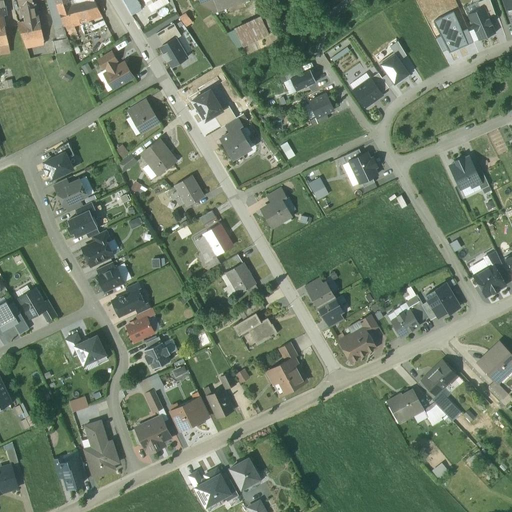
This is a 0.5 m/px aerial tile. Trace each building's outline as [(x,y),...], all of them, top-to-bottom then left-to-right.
[(55,0),(17,0),(19,7),(33,4),(33,2),(34,2),(34,1),(33,1),(32,0),(46,0),(51,15),(51,16),(59,13),(57,6),(55,0)] [(55,0),(57,6),(58,6),(61,18),(69,14),(67,9),(66,6),(65,4),(68,3),(66,0),(55,0)] [(72,0),(75,6),(67,9),(69,14),(61,18),(64,29),(80,24),(80,22),(86,20),(87,21),(102,16),(93,0),(72,0)] [(135,0),(122,0),(128,11),(131,15),(141,10),(135,0)] [(157,0),(153,3),(146,7),(149,13),(168,2),(166,0),(157,0)] [(248,0),(211,0),(200,4),(212,12),(225,8),(225,9),(249,0),(248,0)] [(488,17),(495,15),(490,0),(483,0),(478,2),(480,9),(484,7),(488,17)] [(511,0),(503,0),(511,22),(511,0)] [(33,4),(19,7),(22,15),(24,14),(25,22),(36,20),(33,4)] [(468,15),(479,40),(495,33),(488,17),(484,7),(480,9),(468,15)] [(453,12),(434,21),(440,36),(436,38),(442,52),(448,49),(448,50),(463,43),(464,46),(468,44),(462,31),(453,12)] [(59,13),(51,16),(55,27),(63,25),(59,13)] [(273,26),(266,14),(231,29),(232,32),(227,34),(237,50),(268,35),(265,30),(273,26)] [(2,15),(0,15),(0,45),(8,45),(2,15)] [(155,32),(173,21),(171,17),(144,33),(147,38),(155,33),(155,32)] [(36,20),(25,22),(17,23),(23,41),(42,37),(39,19),(36,20)] [(187,19),(182,22),(186,27),(191,24),(187,19)] [(173,24),(156,34),(164,46),(175,39),(181,36),(173,24)] [(63,25),(55,27),(57,33),(65,31),(63,25)] [(468,44),(473,42),(467,29),(462,31),(468,44)] [(57,33),(55,34),(57,41),(53,42),(55,54),(72,50),(67,37),(65,31),(57,33)] [(42,37),(23,41),(26,48),(44,44),(44,43),(42,37)] [(168,60),(172,67),(186,58),(175,39),(164,46),(161,48),(164,54),(163,54),(167,61),(168,60)] [(394,52),(400,60),(406,55),(397,41),(390,46),(394,52)] [(111,52),(99,60),(104,69),(114,62),(116,61),(111,52)] [(400,60),(394,52),(379,62),(386,73),(393,84),(395,85),(410,74),(400,60)] [(114,62),(106,67),(108,72),(104,74),(113,89),(132,78),(123,63),(117,67),(114,62)] [(366,68),(372,76),(378,72),(373,64),(366,68)] [(287,80),(303,72),(300,66),(284,74),(287,80)] [(296,91),(316,82),(310,69),(303,72),(290,78),(296,91)] [(378,72),(371,78),(381,92),(389,87),(381,77),(378,72)] [(381,77),(389,87),(393,84),(386,73),(381,77)] [(381,92),(371,78),(354,90),(365,106),(382,94),(381,92)] [(222,110),(210,90),(193,100),(205,121),(214,116),(222,110)] [(310,102),(317,117),(326,113),(333,110),(326,95),(310,102)] [(145,100),(134,107),(138,112),(131,116),(141,133),(159,122),(145,100)] [(302,105),(307,118),(315,115),(309,102),(302,105)] [(225,125),(236,118),(229,106),(222,110),(214,116),(221,127),(225,125)] [(329,119),(326,113),(310,120),(313,126),(329,119)] [(236,118),(225,125),(230,133),(236,130),(239,129),(242,127),(237,118),(236,118)] [(230,133),(221,139),(233,160),(243,154),(241,151),(249,146),(239,129),(236,130),(230,133)] [(158,140),(141,153),(157,174),(172,163),(162,149),(164,147),(158,140)] [(68,143),(54,151),(56,157),(65,153),(67,158),(74,155),(68,143)] [(122,145),(116,149),(122,157),(128,152),(122,145)] [(350,161),(362,155),(359,149),(342,156),(345,163),(350,161)] [(56,157),(44,162),(47,168),(45,169),(48,174),(49,173),(52,179),(72,169),(67,158),(65,153),(56,157)] [(350,161),(360,182),(361,181),(372,176),(377,174),(374,167),(377,166),(373,157),(370,159),(367,153),(362,155),(350,161)] [(130,155),(118,164),(122,173),(136,162),(130,155)] [(456,163),(450,165),(461,188),(470,184),(472,187),(478,184),(481,183),(476,173),(469,157),(463,160),(462,158),(455,161),(456,163)] [(490,190),(481,170),(476,173),(481,183),(478,184),(483,193),(490,190)] [(203,196),(191,176),(174,186),(181,197),(184,202),(186,206),(203,196)] [(375,182),(372,176),(361,181),(364,187),(375,182)] [(66,179),(54,184),(57,191),(69,185),(69,184),(66,179)] [(319,199),(328,194),(319,179),(310,184),(319,199)] [(79,180),(69,184),(69,185),(57,191),(58,194),(61,195),(62,194),(64,197),(63,198),(62,200),(65,206),(66,206),(80,199),(87,196),(79,180)] [(280,190),(268,197),(272,204),(280,199),(281,200),(285,198),(280,190)] [(80,199),(66,206),(69,212),(75,210),(83,206),(80,199)] [(272,204),(262,211),(263,214),(265,213),(266,216),(272,226),(283,220),(282,218),(288,214),(289,216),(290,215),(281,200),(280,199),(272,204)] [(83,206),(75,210),(78,216),(88,211),(89,212),(95,209),(91,202),(83,206)] [(78,216),(68,220),(71,226),(68,227),(71,233),(73,232),(76,237),(85,232),(96,227),(89,212),(88,211),(78,216)] [(212,211),(199,218),(203,225),(216,218),(212,211)] [(288,214),(282,218),(283,220),(285,224),(292,221),(289,216),(288,214)] [(220,224),(203,234),(204,236),(215,255),(215,256),(216,255),(232,246),(220,224)] [(96,227),(85,232),(88,238),(92,237),(99,233),(96,227)] [(99,233),(92,237),(95,243),(105,238),(107,243),(111,241),(106,230),(99,233)] [(215,255),(204,236),(199,238),(196,239),(196,240),(194,241),(206,259),(206,260),(215,255)] [(95,243),(82,249),(90,266),(113,255),(107,243),(105,238),(95,243)] [(503,266),(496,252),(483,258),(488,267),(493,264),(496,270),(503,266)] [(238,254),(228,260),(231,266),(241,260),(238,254)] [(215,255),(206,260),(206,259),(203,261),(209,271),(221,264),(216,255),(215,256),(215,255)] [(112,262),(96,270),(99,275),(115,268),(112,262)] [(243,263),(226,273),(238,294),(255,284),(243,263)] [(474,275),(486,296),(505,285),(496,270),(493,264),(488,267),(474,275)] [(99,275),(97,276),(104,291),(124,282),(116,267),(115,268),(99,275)] [(318,278),(305,286),(308,292),(322,284),(318,278)] [(138,282),(125,288),(128,294),(135,290),(136,291),(141,288),(138,282)] [(308,292),(317,307),(334,297),(325,282),(322,284),(308,292)] [(460,306),(446,283),(425,296),(428,301),(438,316),(439,318),(460,306)] [(35,289),(19,298),(22,304),(26,311),(26,310),(30,318),(35,315),(36,312),(36,311),(39,309),(41,312),(46,309),(43,303),(35,289)] [(128,294),(112,301),(119,316),(135,309),(143,305),(142,305),(136,291),(135,290),(128,294)] [(334,297),(317,307),(325,322),(326,321),(339,313),(342,312),(334,297)] [(48,300),(43,303),(46,309),(41,312),(46,322),(57,316),(48,300)] [(259,301),(242,311),(246,318),(255,313),(264,308),(259,301)] [(411,310),(418,323),(428,317),(421,305),(419,301),(409,307),(411,310)] [(428,301),(421,305),(428,317),(431,320),(438,316),(428,301)] [(14,315),(6,302),(0,305),(0,328),(2,333),(14,326),(19,323),(14,315)] [(143,305),(135,309),(138,315),(146,310),(150,308),(147,303),(142,305),(143,305)] [(152,308),(147,311),(149,316),(155,314),(152,308)] [(400,337),(420,325),(418,323),(411,310),(404,314),(403,312),(397,316),(398,318),(391,322),(400,337)] [(138,315),(137,315),(139,320),(146,317),(149,316),(147,311),(138,315)] [(29,329),(19,312),(14,315),(19,323),(14,326),(20,335),(29,329)] [(246,318),(232,326),(238,336),(247,331),(256,345),(277,333),(267,317),(260,322),(255,313),(246,318)] [(339,313),(326,321),(329,328),(343,320),(339,313)] [(371,314),(358,322),(362,327),(363,326),(367,333),(378,326),(371,314)] [(139,320),(126,326),(134,342),(154,333),(146,317),(139,320)] [(362,327),(338,341),(339,343),(339,346),(341,350),(344,350),(350,361),(375,347),(367,333),(363,326),(362,327)] [(77,335),(64,340),(72,356),(79,353),(75,346),(81,344),(77,335)] [(81,344),(75,346),(79,353),(84,364),(95,359),(98,364),(107,359),(97,336),(81,344)] [(159,337),(145,343),(148,348),(161,342),(159,337)] [(511,355),(499,341),(488,351),(491,354),(479,365),(494,381),(494,380),(511,363),(511,355)] [(148,348),(144,350),(147,356),(144,357),(148,364),(150,363),(153,369),(170,361),(167,355),(170,354),(166,346),(164,348),(161,342),(148,348)] [(289,342),(278,349),(285,361),(293,356),(294,357),(296,355),(289,342)] [(285,361),(266,371),(279,396),(304,382),(295,367),(298,365),(294,357),(293,356),(285,361)] [(443,360),(422,379),(436,394),(457,375),(443,360)] [(172,370),(176,379),(188,374),(185,365),(172,370)] [(244,371),(236,375),(242,385),(249,380),(244,371)] [(158,373),(149,377),(155,390),(164,386),(158,373)] [(230,373),(220,377),(226,388),(235,384),(230,373)] [(0,406),(11,402),(0,378),(0,406)] [(494,381),(489,385),(502,399),(507,394),(494,380),(494,381)] [(412,387),(387,400),(399,422),(413,415),(414,415),(413,413),(423,407),(412,387)] [(222,389),(207,397),(216,417),(232,409),(222,389)] [(154,390),(146,395),(153,411),(162,407),(154,390)] [(452,405),(442,394),(434,402),(445,412),(452,405)] [(85,397),(69,402),(72,413),(88,407),(85,397)] [(201,398),(171,412),(179,430),(189,425),(189,424),(201,418),(202,419),(209,416),(201,398)] [(423,407),(413,413),(414,415),(413,415),(418,423),(428,417),(425,412),(426,411),(423,407)] [(438,421),(431,408),(426,411),(425,412),(428,417),(432,424),(438,421)] [(473,419),(467,413),(464,416),(469,422),(473,419)] [(100,421),(85,426),(89,439),(91,438),(94,447),(108,442),(106,436),(105,436),(104,432),(105,432),(105,431),(104,431),(100,421)] [(153,422),(146,426),(145,424),(136,428),(147,453),(159,448),(157,444),(170,438),(162,421),(155,425),(153,422)] [(94,447),(84,450),(93,477),(107,472),(105,467),(119,463),(112,441),(108,442),(94,447)] [(13,447),(6,449),(9,460),(17,458),(13,447)] [(63,458),(54,461),(59,478),(64,476),(61,464),(64,463),(63,458)] [(84,470),(81,458),(75,459),(79,471),(84,470)] [(248,458),(230,468),(241,488),(259,478),(248,458)] [(64,463),(61,464),(64,476),(68,488),(83,483),(79,471),(75,459),(64,463)] [(432,470),(438,477),(448,470),(442,462),(432,470)] [(11,463),(0,466),(0,492),(2,492),(2,491),(18,486),(11,463)] [(188,477),(195,489),(220,476),(216,469),(202,476),(204,478),(201,480),(197,472),(188,477)] [(224,499),(230,496),(224,483),(220,476),(195,489),(206,509),(224,499)] [(226,502),(238,496),(230,480),(224,483),(230,496),(224,499),(226,502)] [(265,511),(259,501),(248,508),(250,511),(265,511)]
